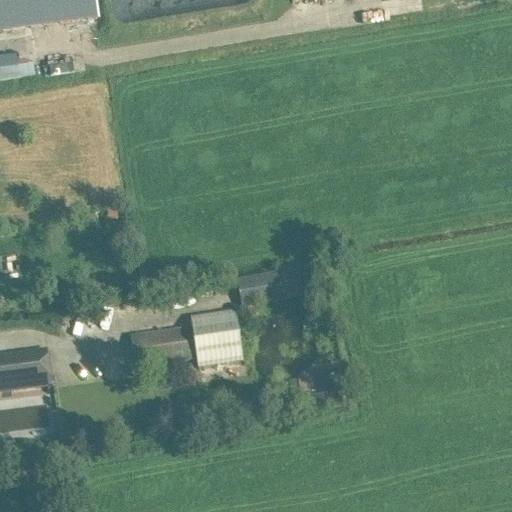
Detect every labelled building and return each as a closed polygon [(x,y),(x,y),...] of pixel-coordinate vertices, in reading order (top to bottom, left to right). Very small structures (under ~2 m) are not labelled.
[(0,0),(0,31),(99,16),(96,0),(0,0)] [(0,57),(0,82),(31,80),(30,66),(12,67),(11,57),(0,57)] [(298,271),(237,282),(242,309),(303,297),(298,271)] [(191,322),(192,328),(130,338),(135,371),(237,355),(231,316),(191,322)] [(54,321),(50,331),(61,335),(65,325),(54,321)] [(46,350),(0,355),(0,394),(51,388),(46,350)] [(305,400),(308,417),(343,410),(336,371),(321,373),(325,396),(305,400)]
